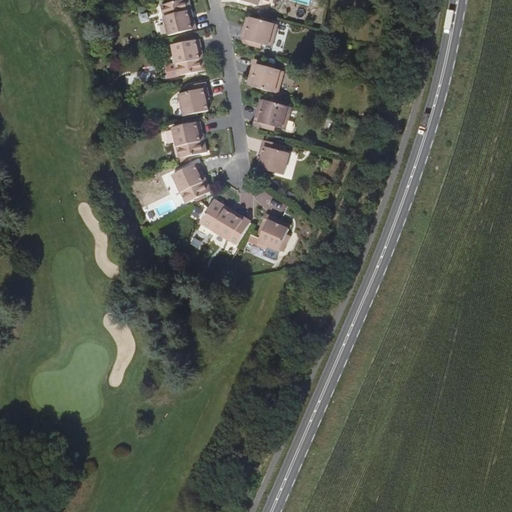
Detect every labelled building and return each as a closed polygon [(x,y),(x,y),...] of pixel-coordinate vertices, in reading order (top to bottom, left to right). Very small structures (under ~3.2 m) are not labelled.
[(189,19),(183,0),(180,0),(160,5),(168,36),(196,29),(193,18),(189,19)] [(188,0),(183,0),(189,19),(193,18),(188,0)] [(240,38),(259,44),(269,46),(271,38),(268,37),(272,24),(249,18),(247,28),(242,26),(240,38)] [(258,48),(259,44),(240,38),(238,43),(258,48)] [(197,52),(202,51),(199,39),(171,46),(178,76),(201,71),(197,52)] [(206,70),(202,51),(197,52),(201,71),(206,70)] [(252,58),(251,62),(271,68),(272,64),(252,58)] [(252,76),(250,86),(270,92),(273,80),(277,81),(280,70),(271,68),(251,62),(248,75),(252,76)] [(204,97),(208,96),(205,82),(184,87),(185,92),(178,94),(183,116),(207,111),(206,104),(204,97)] [(260,111),(256,109),(253,121),(273,127),(281,129),(284,119),(281,118),(285,106),(263,100),(260,111)] [(198,135),(202,134),(199,121),(172,128),(179,158),(202,153),(198,135)] [(273,131),(273,127),(253,121),(252,125),(273,131)] [(207,152),(202,134),(198,135),(202,153),(207,152)] [(262,140),(258,153),(262,154),(260,161),(258,168),(282,175),(288,153),(282,152),(283,146),(262,140)] [(199,175),(203,173),(197,163),(172,175),(186,203),(208,193),(199,175)] [(211,191),(203,173),(199,175),(208,193),(211,191)] [(212,200),(210,203),(235,217),(237,214),(212,200)] [(235,217),(210,203),(198,223),(235,245),(249,222),(237,214),(235,217)] [(258,233),(261,235),(270,216),(265,214),(258,233)] [(270,216),(261,235),(257,245),(266,249),(267,245),(279,250),(288,229),(280,225),(281,221),(270,216)] [(278,254),(279,250),(267,245),(266,249),(278,254)]
